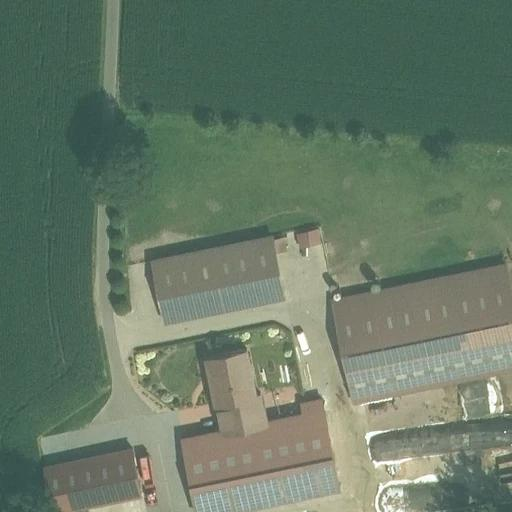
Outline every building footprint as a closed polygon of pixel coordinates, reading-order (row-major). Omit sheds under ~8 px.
[(301,246),(323,244),(321,229),(299,231),(301,246)] [(275,234),(151,258),(164,323),(288,299),(275,234)] [(511,286),(507,261),(329,295),(345,376),(511,344),(511,286)] [(216,410),(220,409),(224,429),(249,424),(245,405),(262,401),(251,347),(205,357),(216,410)] [(253,511),(344,493),(326,408),(249,424),(224,429),(185,437),(200,511),(253,511)] [(131,447),(42,466),(51,511),(67,511),(142,496),(131,447)]
